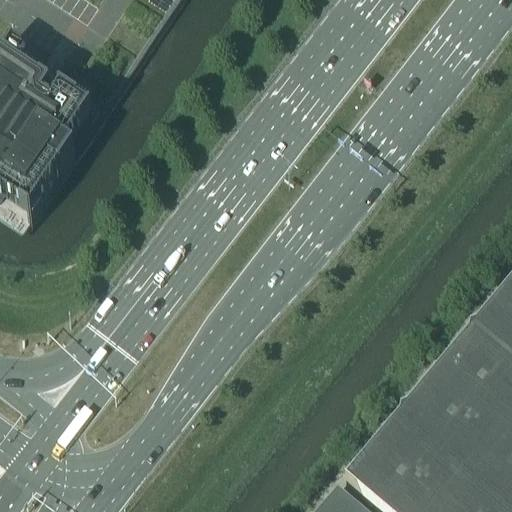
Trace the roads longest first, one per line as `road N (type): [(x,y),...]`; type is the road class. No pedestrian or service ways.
road 1 (primary): [(99,496),(484,0)]
road 2 (primary): [(387,0),(51,430)]
